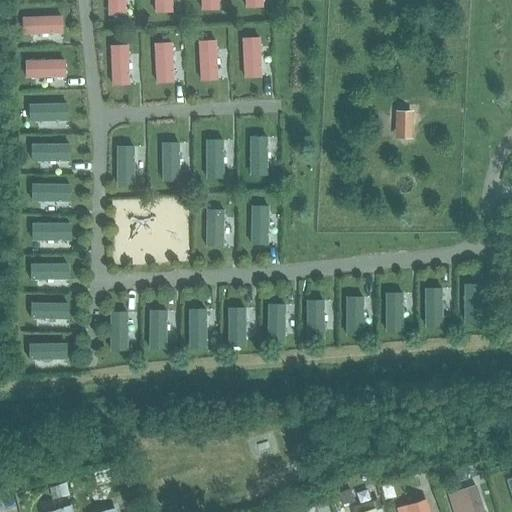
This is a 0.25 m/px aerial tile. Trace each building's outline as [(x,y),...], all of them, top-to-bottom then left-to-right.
[(124,14),(124,0),(106,0),(106,14),(124,14)] [(172,11),(171,0),(153,0),(154,12),(172,11)] [(218,9),(217,0),(199,0),(200,9),(218,9)] [(62,33),(62,16),(21,17),(22,34),(62,33)] [(261,77),(259,37),(242,38),(243,77),(261,77)] [(217,79),(215,40),(198,41),(199,80),(217,79)] [(173,82),(172,42),(154,43),(155,82),(173,82)] [(128,85),(128,45),(110,45),(110,85),(128,85)] [(66,76),(65,59),(25,60),(25,77),(66,76)] [(68,120),(67,103),(27,104),(27,121),(68,120)] [(413,109),(396,108),(394,135),(412,136),(413,109)] [(267,176),(267,136),(249,136),(249,175),(267,176)] [(223,179),(223,139),(205,139),(205,179),(223,179)] [(179,182),(179,143),(161,143),(161,182),(179,182)] [(69,162),(70,145),(29,144),(29,161),(69,162)] [(134,185),(134,146),(116,146),(116,185),(134,185)] [(71,201),(71,184),(30,185),(30,202),(71,201)] [(268,245),(268,206),(250,206),(250,245),(268,245)] [(224,249),(224,209),(207,209),(206,248),(224,249)] [(71,240),(70,223),(30,224),(30,241),(71,240)] [(68,281),(68,264),(27,264),(27,281),(68,281)] [(482,323),(482,284),(464,284),(464,323),(482,323)] [(442,328),(443,288),(425,288),(424,328),(442,328)] [(403,333),(404,293),(386,293),(386,333),(403,333)] [(364,336),(364,297),(346,297),(346,336),(364,336)] [(324,340),(324,301),(306,301),(306,340),(324,340)] [(28,303),(28,320),(69,321),(69,304),(28,303)] [(285,344),(285,305),(267,304),(267,344),(285,344)] [(245,347),(245,308),(227,308),(227,347),(245,347)] [(205,348),(206,309),(188,309),(188,348),(205,348)] [(167,350),(167,311),(149,311),(149,350),(167,350)] [(128,352),(128,313),(110,313),(110,352),(128,352)] [(66,360),(66,343),(25,344),(25,361),(66,360)] [(479,462),(469,465),(472,473),(481,470),(479,462)] [(65,483),(50,487),(53,498),(68,494),(65,483)] [(455,511),(482,511),(475,486),(450,494),(455,511)] [(354,500),(350,489),(338,493),(342,505),(354,500)] [(430,511),(426,500),(398,509),(398,511),(430,511)] [(326,511),(324,502),(298,508),(298,511),(326,511)] [(374,511),(372,502),(353,508),(353,511),(374,511)]
